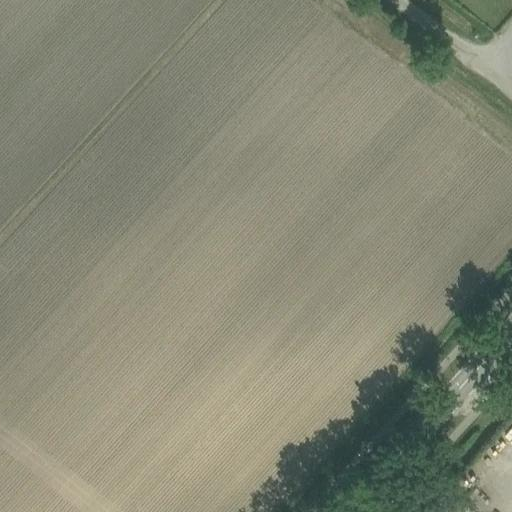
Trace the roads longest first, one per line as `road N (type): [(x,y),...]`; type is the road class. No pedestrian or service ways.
road 1 (secondary): [(348,511),(511,334)]
road 2 (unclassified): [(406,0),(511,81)]
